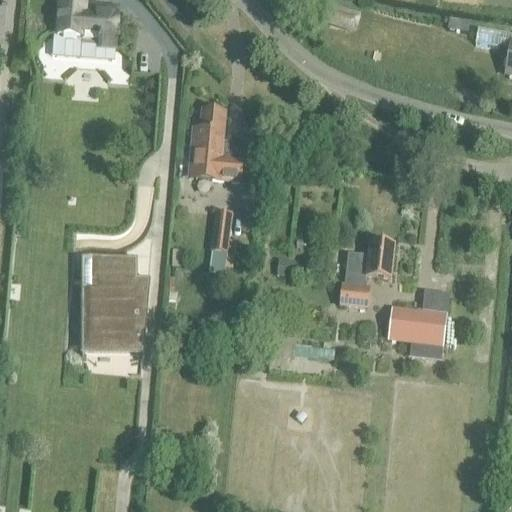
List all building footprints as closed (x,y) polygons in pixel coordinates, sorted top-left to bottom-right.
[(53,40),(51,58),(114,63),(117,16),(85,13),(85,8),(60,6),(57,41),(53,40)] [(361,17),(327,7),(321,27),(354,38),(361,17)] [(449,24),(447,34),(467,37),(469,27),(449,24)] [(200,134),(192,133),(189,170),(188,183),(239,188),(242,156),(230,155),(230,151),(222,150),(225,117),(202,115),(200,134)] [(224,279),(232,218),(214,217),(209,257),(212,257),(209,278),(224,279)] [(150,260),(73,254),(74,245),(75,236),(12,231),(1,367),(140,379),(150,260)] [(395,251),(369,248),(367,262),(347,260),(345,290),(340,290),(338,313),(368,315),(370,293),(366,292),(367,283),(391,286),(395,251)] [(278,264),(276,280),(290,281),(292,265),(288,265),(278,264)] [(391,313),(387,345),(443,352),(447,320),(391,313)] [(310,363),(333,366),(334,355),(294,350),(293,363),(310,365),(310,363)] [(169,385),(164,433),(192,435),(195,409),(203,410),(205,388),(169,385)]
